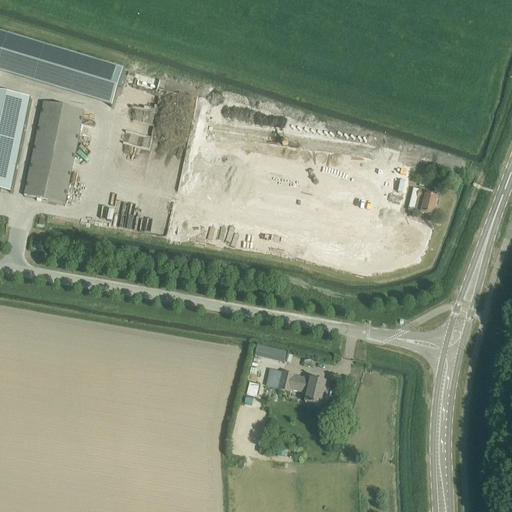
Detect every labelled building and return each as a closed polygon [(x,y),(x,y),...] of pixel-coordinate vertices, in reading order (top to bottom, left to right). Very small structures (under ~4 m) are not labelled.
[(0,36),(0,77),(114,112),(126,75),(0,36)] [(0,192),(11,194),(31,101),(0,94),(0,192)] [(45,105),(26,198),(61,205),(80,112),(45,105)] [(433,217),(438,199),(436,198),(436,195),(432,194),(431,197),(426,196),(426,193),(419,191),(417,200),(424,202),(421,214),(433,217)] [(257,348),(255,358),(284,364),(286,355),(257,348)] [(320,408),(326,383),(311,380),(310,381),(294,377),(295,376),(283,373),(279,391),(290,394),(291,391),(307,395),(305,404),(320,408)] [(249,384),(247,397),(256,399),(259,386),(249,384)]
